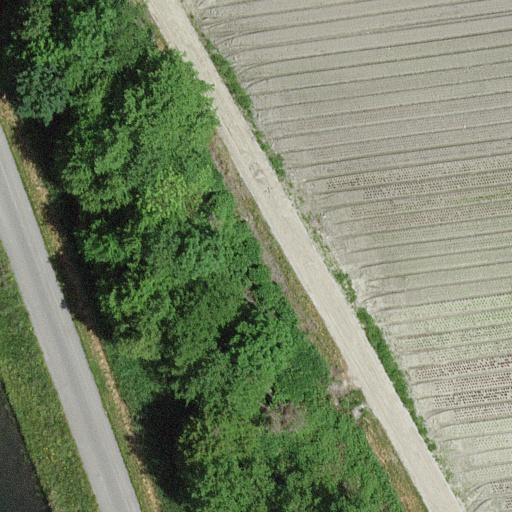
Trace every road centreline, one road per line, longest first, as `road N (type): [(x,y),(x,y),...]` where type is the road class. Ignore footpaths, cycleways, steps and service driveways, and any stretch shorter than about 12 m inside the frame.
road 1 (track): [(163,0),(448,511)]
road 2 (unclassified): [(121,511),(0,175)]
road 3 (track): [(366,360),(511,341)]
